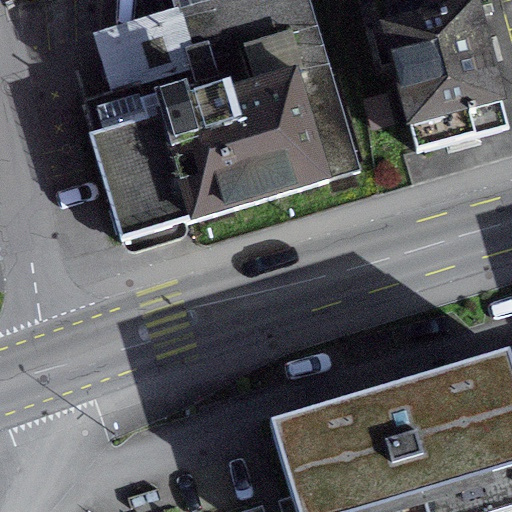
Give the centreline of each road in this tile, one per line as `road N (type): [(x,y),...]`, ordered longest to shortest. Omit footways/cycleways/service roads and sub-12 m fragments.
road 1 (secondary): [(511,222),(47,370)]
road 2 (residential): [(0,53),(47,370)]
road 3 (residential): [(47,370),(42,454),(23,511)]
